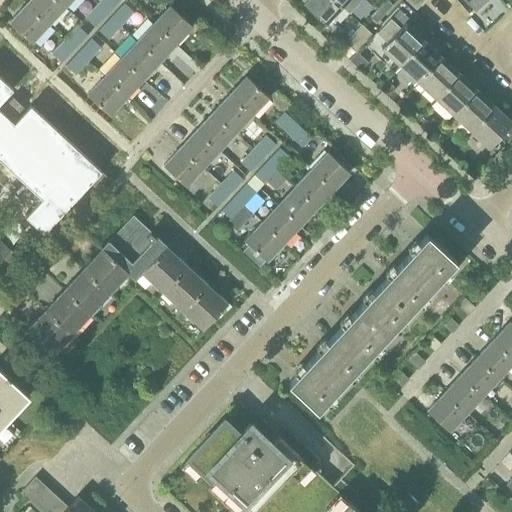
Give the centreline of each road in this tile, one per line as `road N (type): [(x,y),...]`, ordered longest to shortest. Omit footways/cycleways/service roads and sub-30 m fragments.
road 1 (residential): [(158,511),(128,484),(419,174)]
road 2 (residential): [(419,174),(258,19)]
road 3 (residential): [(140,138),(258,19)]
road 4 (residential): [(405,395),(511,278)]
